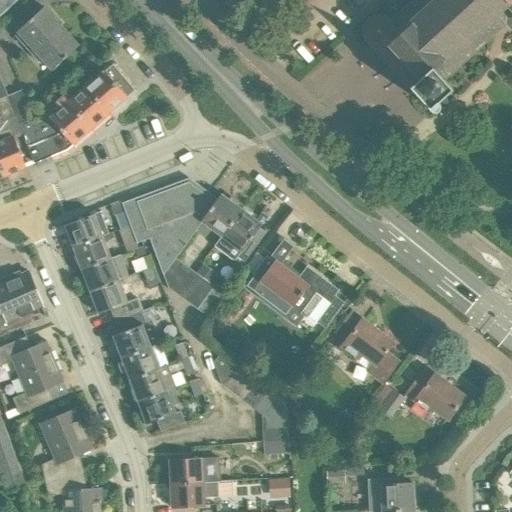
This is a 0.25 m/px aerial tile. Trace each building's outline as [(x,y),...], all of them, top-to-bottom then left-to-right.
[(0,0),(0,13),(1,15),(10,7),(8,5),(13,0),(0,0)] [(511,0),(414,0),(389,22),(388,21),(385,19),(380,18),(374,19),(372,20),(369,23),(368,26),(366,30),(366,35),(367,38),(399,74),(430,110),(432,112),(433,112),(438,112),(441,109),(441,107),(440,105),(439,102),(453,90),(443,79),(506,22),(511,28),(511,0)] [(78,46),(43,8),(17,32),(27,44),(24,47),(38,62),(42,59),(52,70),(78,46)] [(85,87),(108,114),(135,91),(113,65),(104,72),(103,71),(85,87)] [(0,100),(7,98),(19,125),(37,116),(25,88),(8,95),(0,73),(0,100)] [(91,129),(108,114),(85,87),(69,101),(68,102),(91,129)] [(37,116),(19,125),(23,135),(35,162),(69,149),(91,129),(68,102),(69,101),(63,95),(54,103),(44,111),(39,114),(37,116)] [(7,98),(0,100),(0,135),(3,143),(0,143),(0,160),(6,176),(26,168),(14,138),(23,135),(19,125),(7,98)] [(123,204),(122,204),(125,212),(130,226),(137,244),(150,239),(170,290),(177,295),(191,277),(189,276),(192,272),(177,259),(202,223),(216,204),(215,203),(189,183),(176,188),(175,184),(123,204)] [(216,204),(202,223),(221,237),(241,210),(221,195),(215,203),(216,204)] [(114,216),(125,212),(122,204),(111,208),(114,216)] [(242,210),(221,238),(214,247),(234,262),(237,258),(244,262),(247,257),(248,258),(266,234),(260,229),(263,225),(242,210)] [(94,214),(64,226),(72,248),(102,236),(108,233),(100,212),(94,214)] [(138,248),(137,244),(130,226),(119,230),(127,252),(138,248)] [(102,236),(72,248),(81,270),(111,259),(105,243),(114,237),(113,232),(102,236)] [(253,274),(243,287),(284,317),(293,305),(305,314),(326,330),(345,304),(335,297),(339,291),(307,268),(298,280),(280,267),(293,248),(283,241),(270,258),(266,256),(253,274)] [(150,254),(143,257),(147,269),(155,266),(150,254)] [(111,259),(81,270),(89,292),(119,281),(128,277),(120,255),(111,259)] [(205,281),(192,272),(189,276),(191,277),(177,295),(188,303),(205,281)] [(28,273),(0,284),(0,337),(45,318),(42,311),(43,310),(28,273)] [(115,321),(143,311),(138,299),(127,303),(119,281),(89,292),(98,315),(111,310),(115,321)] [(188,303),(197,310),(198,310),(214,289),(205,281),(188,303)] [(198,310),(208,319),(227,293),(216,285),(214,289),(198,310)] [(151,347),(161,343),(152,318),(146,320),(143,311),(115,321),(120,334),(112,336),(121,360),(151,347)] [(353,313),(337,333),(347,340),(343,346),(352,353),(359,358),(361,356),(372,364),(368,370),(366,372),(382,384),(384,382),(399,361),(388,353),(386,351),(393,343),(353,313)] [(26,336),(0,347),(0,366),(12,361),(19,377),(55,361),(46,341),(31,347),(26,336)] [(178,353),(181,360),(189,357),(183,342),(175,345),(178,353)] [(170,365),(169,364),(159,369),(151,347),(121,360),(129,381),(170,365)] [(223,387),(238,368),(220,355),(214,364),(222,386),(223,387)] [(194,372),(189,357),(181,360),(187,375),(194,372)] [(12,398),(19,414),(53,399),(48,388),(64,381),(55,361),(19,377),(25,392),(12,398)] [(138,403),(174,388),(173,386),(177,384),(170,365),(129,381),(138,403)] [(248,374),(238,368),(223,387),(233,394),(248,374)] [(465,397),(435,374),(433,377),(424,371),(407,395),(430,411),(432,408),(448,420),(465,397)] [(258,382),(248,374),(233,394),(242,402),(258,382)] [(195,397),(203,394),(197,379),(189,382),(195,397)] [(267,389),(258,382),(242,402),(252,409),(267,389)] [(391,419),(405,397),(387,384),(371,405),(391,419)] [(176,413),(172,402),(178,400),(174,388),(138,403),(146,425),(157,421),(161,432),(185,423),(180,412),(176,413)] [(267,389),(252,409),(263,417),(286,416),(285,402),(267,389)] [(41,464),(44,480),(84,471),(79,455),(93,449),(75,408),(38,424),(54,459),(41,464)] [(263,417),(263,429),(287,428),(286,416),(263,417)] [(24,488),(0,418),(0,478),(6,494),(24,488)] [(287,428),(263,429),(264,442),(288,441),(287,428)] [(288,441),(264,442),(264,453),(289,452),(288,441)] [(350,445),(338,452),(343,461),(355,454),(350,445)] [(201,459),(168,460),(170,483),(202,482),(218,481),(220,481),(219,456),(201,457),(201,459)] [(364,466),(348,467),(348,476),(365,475),(364,466)] [(326,469),(326,483),(344,482),(344,469),(326,469)] [(62,494),(62,511),(102,510),(101,488),(86,488),(84,471),(44,480),(48,495),(62,494)] [(290,478),(268,479),(270,498),(291,497),(290,478)] [(372,511),(414,509),(412,483),(392,484),(390,480),(369,481),(371,511),(372,511)] [(170,483),(171,509),(203,507),(203,497),(219,496),(218,481),(202,482),(170,483)]
